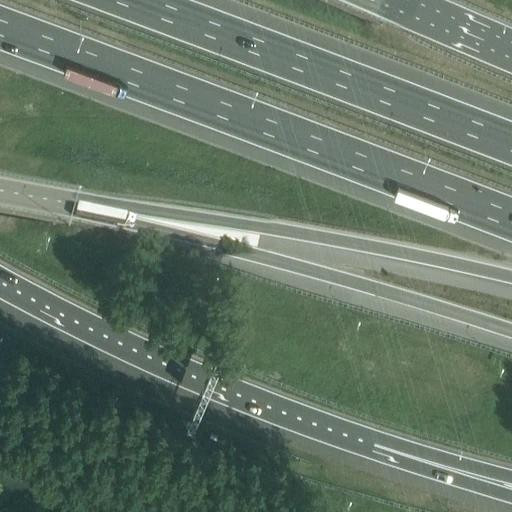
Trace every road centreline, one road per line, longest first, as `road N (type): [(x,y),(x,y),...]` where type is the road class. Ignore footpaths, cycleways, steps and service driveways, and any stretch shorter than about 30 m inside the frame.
road 1 (motorway): [(0,30),(511,221)]
road 2 (motorway): [(34,198),(511,332)]
road 3 (motorway): [(34,198),(329,239),(511,279)]
road 4 (motorway): [(511,146),(124,0)]
road 5 (motorway): [(0,287),(151,363),(370,445)]
road 6 (motorway): [(511,66),(354,0)]
road 7 (motorway): [(370,445),(511,491)]
road 8 (motorway): [(370,445),(511,477)]
